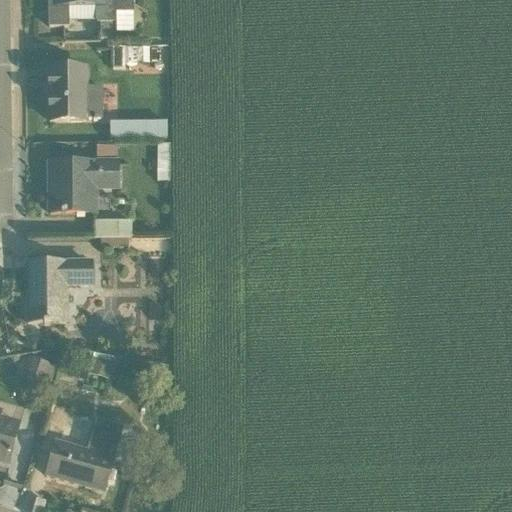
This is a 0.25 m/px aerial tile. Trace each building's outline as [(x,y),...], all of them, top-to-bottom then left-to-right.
[(46,0),(47,31),(67,30),(67,11),(93,11),(94,26),(98,26),(99,42),(115,42),(115,37),(132,36),(131,0),(46,0)] [(123,50),(112,50),(112,69),(112,74),(123,74),(123,69),(135,69),(135,50),(123,50)] [(87,124),(87,122),(101,122),(100,91),(86,91),(86,73),(48,73),(49,125),(87,124)] [(165,125),(108,126),(109,143),(165,143),(165,125)] [(51,190),(51,217),(97,216),(96,194),(118,194),(118,147),(95,147),(95,167),(48,167),(48,190),(51,190)] [(168,147),(156,147),(156,185),(168,185),(168,147)] [(127,250),(127,242),(130,242),(130,225),(93,225),(93,242),(106,242),(106,250),(127,250)] [(130,253),(148,253),(148,264),(167,264),(167,253),(168,253),(168,242),(130,242),(130,253)] [(88,266),(30,267),(30,307),(26,307),(26,327),(66,327),(66,292),(88,292),(88,266)] [(56,369),(29,360),(23,380),(50,388),(56,369)] [(113,368),(91,361),(87,376),(109,383),(113,368)] [(0,467),(6,469),(19,426),(0,420),(0,467)] [(60,446),(50,480),(104,496),(122,432),(94,424),(90,440),(75,435),(71,449),(60,446)]
